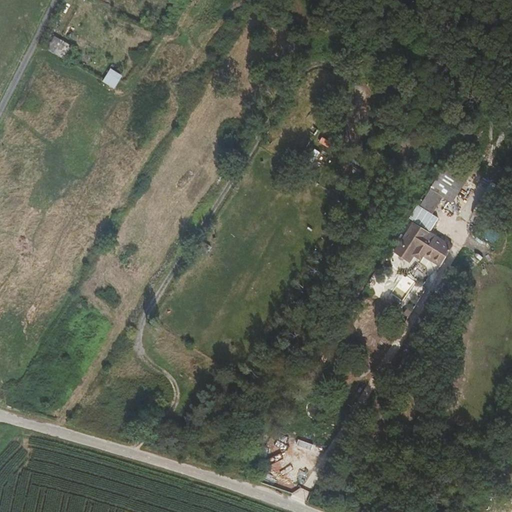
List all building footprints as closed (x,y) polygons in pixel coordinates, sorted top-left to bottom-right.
[(62,55),(68,41),(54,36),(49,50),(62,55)] [(111,67),(103,81),(115,88),(123,75),(111,67)] [(366,137),(378,139),(383,112),(371,110),(366,137)] [(402,154),(395,150),(383,170),(389,174),(392,170),(413,183),(422,167),(402,154)] [(424,201),(413,218),(427,227),(437,210),(424,201)] [(409,230),(413,233),(418,225),(413,222),(409,230)] [(448,257),(409,233),(398,252),(394,250),(389,257),(413,271),(415,266),(434,278),(448,257)] [(388,411),(381,422),(386,425),(384,429),(397,437),(406,422),(388,411)] [(443,439),(438,445),(450,453),(454,446),(443,439)]
